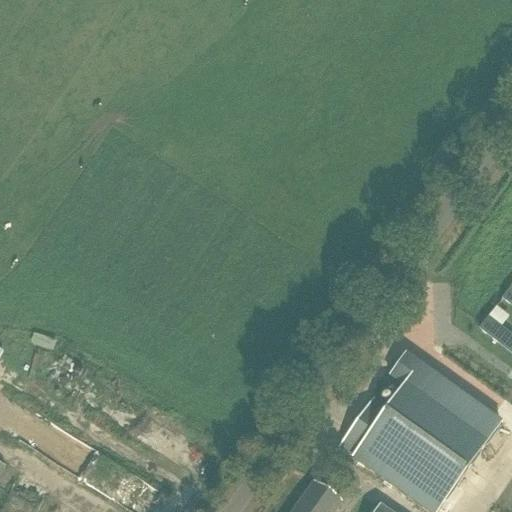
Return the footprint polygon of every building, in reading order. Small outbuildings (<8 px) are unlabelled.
[(511,289),(510,288),(501,301),(511,309),(511,289)] [(511,337),(487,319),(478,331),(511,357),(511,337)] [(339,448),(353,458),(352,459),(425,511),(437,511),(500,425),(404,357),(389,378),(403,388),(387,411),(373,401),(339,448)] [(313,484),(293,511),(334,511),(341,504),(330,495),(313,484)] [(32,511),(12,502),(6,511),(32,511)]
